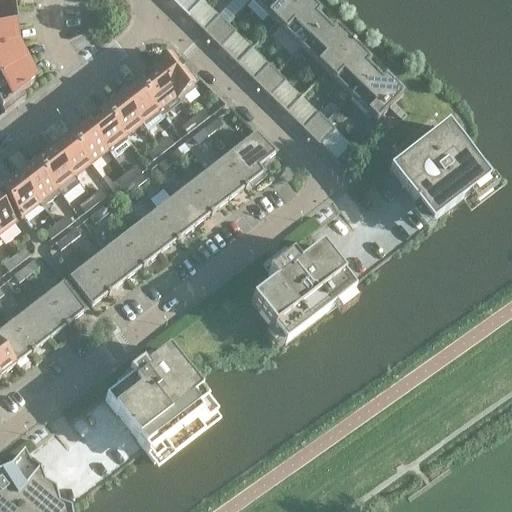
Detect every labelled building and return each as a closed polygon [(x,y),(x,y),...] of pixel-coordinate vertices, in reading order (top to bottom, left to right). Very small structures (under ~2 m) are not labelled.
[(16,0),(0,0),(0,8),(9,9),(10,2),(15,4),(16,0)] [(253,0),(251,2),(276,26),(301,0),(253,0)] [(301,0),(276,26),(301,51),(327,24),(303,1),(303,0),(301,0)] [(9,9),(0,8),(0,30),(16,29),(15,16),(9,17),(9,9)] [(211,43),(227,27),(219,18),(203,35),(211,43)] [(327,24),(301,51),(326,75),(353,47),(352,46),(351,47),(327,24)] [(227,27),(211,43),(220,51),(235,35),(227,27)] [(16,29),(0,30),(0,54),(15,49),(13,43),(18,42),(16,29)] [(353,47),(326,75),(351,99),(377,73),(353,49),(354,48),(353,47)] [(15,49),(0,54),(0,79),(28,66),(22,54),(17,56),(15,49)] [(200,81),(177,59),(174,61),(172,58),(154,71),(179,104),(197,90),(194,86),(200,81)] [(0,111),(3,118),(25,101),(22,95),(33,87),(29,80),(34,77),(28,66),(0,79),(0,111)] [(261,92),(277,75),(268,67),(253,83),(261,92)] [(179,104),(154,71),(137,85),(163,119),(180,106),(179,104)] [(376,124),(393,108),(402,98),(377,73),(351,99),(376,124)] [(277,75),(261,92),(269,100),(285,84),(277,75)] [(163,119),(137,85),(120,98),(142,126),(146,132),(163,119)] [(142,126),(120,98),(103,111),(125,140),(142,126)] [(103,111),(86,124),(108,153),(113,160),(130,147),(125,140),(103,111)] [(192,120),(198,128),(209,120),(203,112),(192,120)] [(311,140),(327,124),(318,116),(302,132),(311,140)] [(187,137),(198,128),(192,120),(181,129),(187,137)] [(201,133),(207,140),(222,127),(217,121),(201,133)] [(108,153),(86,124),(69,138),(91,166),(108,153)] [(327,124),(311,140),(319,149),(335,132),(327,124)] [(431,229),(458,207),(462,204),(470,215),(504,188),(487,165),(479,171),(446,130),(388,174),(431,229)] [(207,140),(201,133),(192,140),(197,147),(207,140)] [(255,136),(223,161),(246,191),(248,190),(247,188),(252,184),(255,187),(266,179),(258,169),(276,156),(255,136)] [(91,166),(69,138),(52,151),(74,179),(91,166)] [(158,147),(164,154),(175,146),(169,138),(158,147)] [(153,163),(164,154),(158,147),(147,155),(153,163)] [(74,179),(52,151),(35,164),(60,196),(62,199),(79,186),(74,179)] [(177,152),(167,159),(173,166),(177,172),(187,165),(177,152)] [(173,166),(167,159),(158,167),(163,173),(173,166)] [(206,174),(228,203),(244,190),(245,192),(246,191),(223,161),(206,174)] [(60,196),(35,164),(17,177),(40,206),(39,206),(42,210),(60,196)] [(132,183),(141,176),(142,175),(136,168),(126,176),(132,183)] [(206,174),(189,187),(212,217),(213,216),(212,215),(228,203),(206,174)] [(132,183),(126,176),(114,184),(120,192),(122,191),(132,183)] [(132,183),(137,190),(146,183),(141,176),(132,183)] [(40,206),(17,177),(0,190),(0,191),(22,220),(39,206),(40,206)] [(122,191),(127,198),(137,190),(132,183),(122,191)] [(172,201),(194,229),(210,217),(211,218),(212,217),(189,187),(172,201)] [(90,200),(96,207),(106,199),(100,191),(90,200)] [(78,208),(84,216),(96,207),(90,200),(78,208)] [(172,201),(155,214),(178,243),(179,243),(178,241),(194,229),(172,201)] [(0,236),(15,225),(0,204),(0,236)] [(99,212),(104,219),(114,211),(109,205),(99,212)] [(104,219),(99,212),(89,220),(95,226),(104,219)] [(138,227),(160,255),(176,243),(177,244),(178,243),(155,214),(138,227)] [(55,226),(61,234),(72,225),(66,218),(55,226)] [(61,234),(55,226),(44,235),(50,242),(61,234)] [(138,227),(121,240),(144,270),(145,269),(144,268),(160,255),(138,227)] [(65,239),(70,245),(80,238),(75,231),(65,239)] [(70,245),(65,239),(55,246),(60,253),(70,245)] [(104,254),(126,282),(142,270),(143,271),(144,270),(121,240),(104,254)] [(251,304),(275,335),(285,348),(355,293),(322,249),(298,267),(291,258),(292,258),(287,253),(263,272),(274,286),(251,304)] [(19,266),(30,258),(24,250),(14,259),(19,266)] [(104,254),(87,267),(110,296),(111,296),(110,294),(126,282),(104,254)] [(19,266),(14,259),(3,267),(9,275),(19,266)] [(23,271),(29,279),(38,271),(32,264),(23,271)] [(69,281),(91,309),(108,296),(108,297),(110,296),(87,267),(69,281)] [(23,271),(13,278),(19,286),(29,279),(23,271)] [(62,285),(44,299),(68,329),(69,328),(68,327),(84,314),(62,285)] [(44,299),(27,312),(50,341),(66,329),(67,330),(68,329),(44,299)] [(27,312),(10,325),(34,356),(35,355),(34,353),(50,341),(27,312)] [(10,325),(0,333),(0,347),(15,367),(31,355),(32,356),(34,356),(10,325)] [(0,381),(1,381),(0,380),(0,379),(15,367),(0,347),(0,381)] [(105,402),(144,452),(158,470),(221,421),(168,353),(153,365),(149,360),(117,385),(120,390),(105,402)] [(28,471),(22,459),(9,474),(0,478),(0,511),(56,511),(53,498),(43,492),(38,479),(28,471)]
